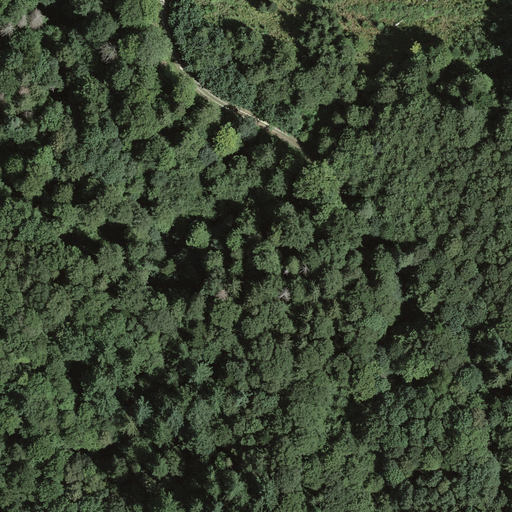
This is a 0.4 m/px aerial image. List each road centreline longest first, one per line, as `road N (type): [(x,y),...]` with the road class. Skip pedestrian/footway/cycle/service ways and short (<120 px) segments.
road 1 (track): [(164,0),(169,45),(187,77),(312,155),(366,242),(466,349),(487,410),(493,511)]
road 2 (track): [(0,420),(99,440),(130,473),(138,511)]
